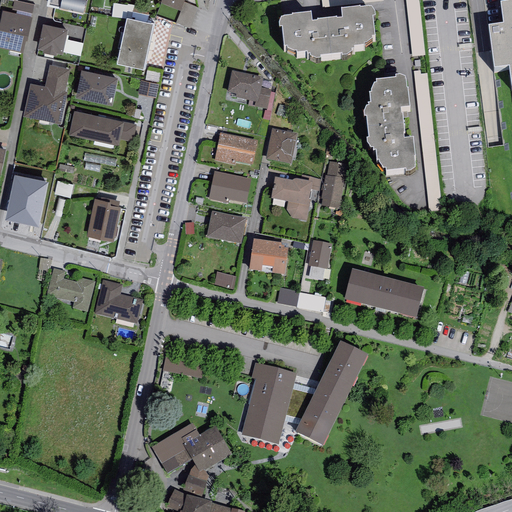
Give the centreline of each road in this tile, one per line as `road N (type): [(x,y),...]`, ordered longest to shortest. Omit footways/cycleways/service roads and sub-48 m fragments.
road 1 (residential): [(164,280),(511,369)]
road 2 (residential): [(224,0),(164,280)]
road 3 (residential): [(164,280),(114,511)]
road 4 (residential): [(0,237),(164,280)]
